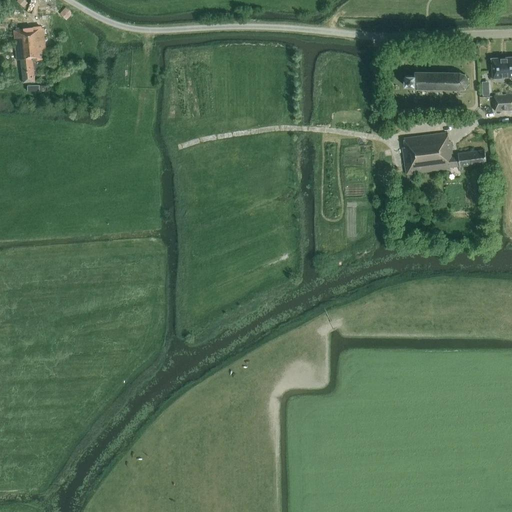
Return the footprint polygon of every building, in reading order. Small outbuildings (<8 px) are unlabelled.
[(68,8),(61,15),(68,21),(74,15),(68,8)] [(15,31),(18,63),(26,63),(27,84),(36,84),(36,77),(42,77),(41,63),(48,62),(46,29),(15,31)] [(511,57),(491,59),(493,79),(511,77),(511,57)] [(468,85),(469,84),(468,84),(468,80),(469,79),(468,78),(467,78),(465,75),(465,74),(464,75),(460,73),(460,72),(459,72),(459,73),(449,73),(449,72),(448,72),(448,73),(414,73),(414,76),(405,76),(405,86),(414,86),(414,89),(418,89),(459,90),(464,89),(464,90),(466,90),(465,89),(467,85),(468,85)] [(143,98),(144,81),(128,80),(126,97),(143,98)] [(511,94),(494,96),(495,111),(511,109),(511,94)] [(459,167),(486,163),(484,150),(455,154),(452,155),(450,141),(449,142),(448,133),(404,138),(405,147),(396,149),(406,175),(451,169),(450,167),(459,166),(459,167)]
